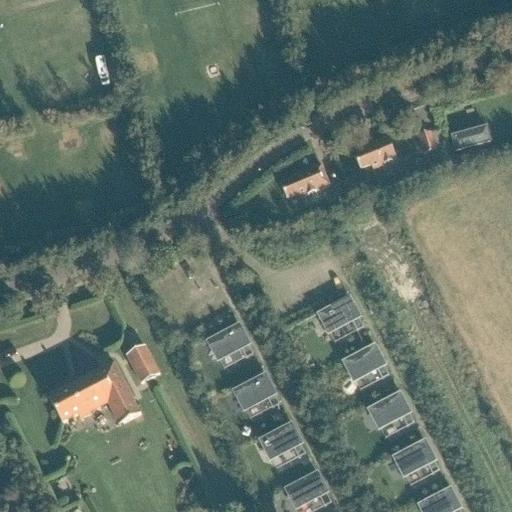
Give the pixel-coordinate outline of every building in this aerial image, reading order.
[(490,128),(451,136),(454,153),(493,146),(490,128)] [(438,160),(431,134),(418,138),(423,156),(428,155),(430,162),(438,160)] [(388,139),(364,149),(365,153),(354,158),(360,171),(371,167),(373,171),(397,161),(388,139)] [(320,166),(290,179),(292,183),(281,188),(286,201),(298,197),(299,201),(330,188),(320,166)] [(350,202),(348,198),(347,194),(341,196),(342,200),(344,204),(350,202)] [(359,323),(362,321),(350,298),(315,317),(327,339),(352,326),(356,334),(363,330),(359,323)] [(249,349),(253,348),(241,325),(206,344),(218,366),(243,353),(247,361),(253,357),(249,349)] [(317,347),(305,353),(322,385),(334,379),(317,347)] [(384,371),(388,369),(376,347),(341,366),(353,388),(378,375),(382,382),(388,379),(384,371)] [(159,377),(144,349),(127,358),(142,386),(159,377)] [(114,365),(101,371),(101,370),(47,398),(62,426),(78,418),(80,422),(108,407),(119,428),(141,417),(114,365)] [(275,399),(279,397),(267,375),(232,393),(244,416),(269,402),(273,410),(280,407),(275,399)] [(409,418),(412,416),(400,394),(365,413),(377,435),(402,422),(406,429),(413,426),(409,418)] [(301,449),(304,447),(292,425),(258,443),(269,466),(294,453),(299,460),(305,457),(301,449)] [(435,466),(438,464),(426,442),(391,460),(403,483),(428,469),(432,477),(439,474),(435,466)] [(327,497),(331,496),(319,473),(284,492),(294,511),(299,511),(321,501),(325,509),(331,505),(327,497)] [(463,511),(451,490),(416,508),(418,511),(463,511)]
